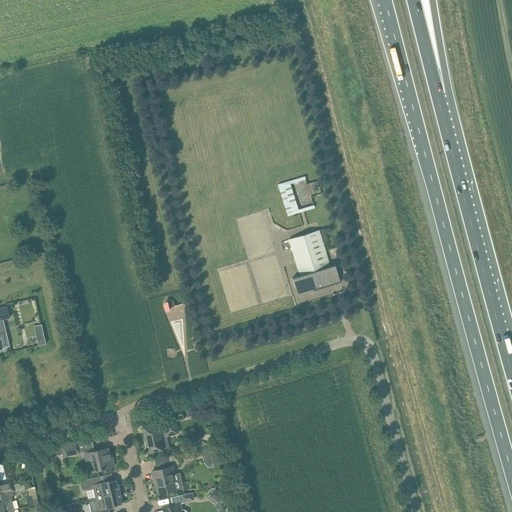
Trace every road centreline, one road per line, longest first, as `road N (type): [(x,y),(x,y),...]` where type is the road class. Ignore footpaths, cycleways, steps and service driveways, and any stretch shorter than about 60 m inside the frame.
road 1 (motorway): [(384,0),(511,473)]
road 2 (residential): [(419,511),(376,355),(358,341),(128,407),(113,425)]
road 3 (motorway): [(511,367),(438,97)]
